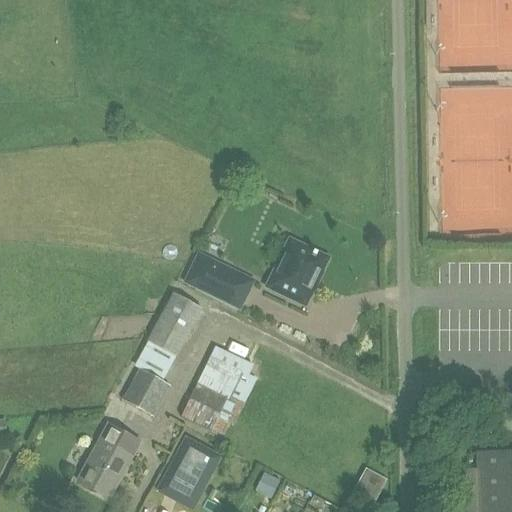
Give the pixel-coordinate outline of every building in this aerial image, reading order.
[(312,253),(290,242),(268,287),(289,297),(291,293),(306,300),(325,259),(316,255),(316,254),(313,252),(312,253)] [(243,313),(257,284),(199,256),(185,286),(243,313)] [(147,342),(175,358),(202,310),(174,294),(147,342)] [(214,348),(180,418),(210,432),(222,409),(237,416),(255,379),(251,377),(255,368),(214,348)] [(169,387),(162,383),(139,370),(122,401),(152,418),(169,387)] [(109,426),(77,483),(108,499),(139,442),(109,426)] [(511,511),(511,451),(480,452),(481,511),(511,511)] [(386,480),(365,469),(354,491),(375,502),(386,480)] [(281,483),(268,476),(259,493),(273,501),(281,483)] [(353,491),(342,511),(360,511),(368,499),(353,491)]
